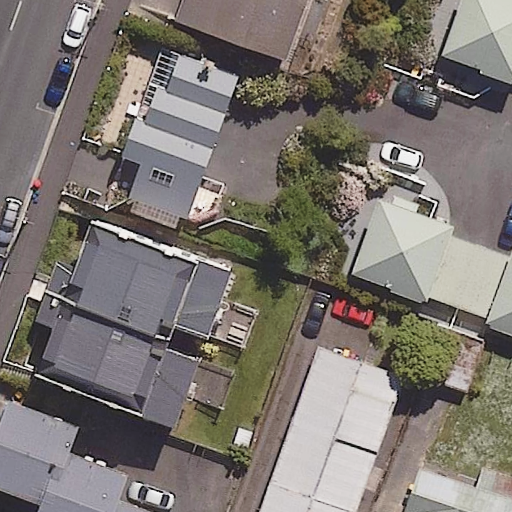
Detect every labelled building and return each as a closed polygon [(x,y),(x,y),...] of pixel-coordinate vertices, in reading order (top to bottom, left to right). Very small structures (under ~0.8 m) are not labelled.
[(300,0),(180,0),(176,15),(282,52),(300,0)] [(511,0),(454,0),(437,50),(511,75),(511,0)] [(156,82),(218,102),(230,67),(168,47),(156,82)] [(156,82),(138,76),(127,109),(208,135),(218,102),(156,82)] [(208,135),(127,109),(115,147),(135,153),(123,192),(183,211),(208,135)] [(423,296),(449,220),(374,194),(348,270),(423,296)] [(61,294),(165,333),(170,320),(202,332),(227,267),(90,216),(61,294)] [(433,301),(511,327),(511,241),(460,224),(433,301)] [(165,333),(61,294),(34,365),(171,416),(197,345),(165,333)] [(480,342),(438,330),(424,374),(466,387),(480,342)] [(350,511),(402,373),(318,342),(255,511),(350,511)] [(71,419),(2,395),(0,400),(0,483),(35,496),(29,511),(166,511),(110,493),(120,465),(62,445),(71,419)] [(479,482),(416,462),(400,511),(510,511),(511,507),(511,473),(485,465),(479,482)]
